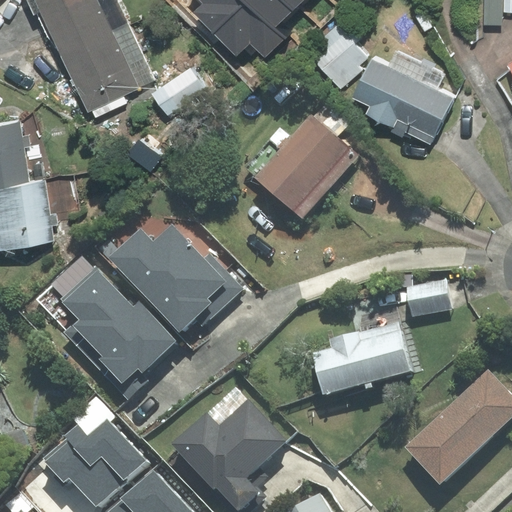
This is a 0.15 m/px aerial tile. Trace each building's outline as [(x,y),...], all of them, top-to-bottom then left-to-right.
[(36,0),(61,53),(128,22),(116,0),(36,0)] [(245,0),(199,0),(203,4),(195,12),(213,31),(245,0)] [(247,0),(245,0),(213,31),(236,55),(250,43),(265,58),(285,39),(275,28),(247,0)] [(283,0),(247,0),(275,28),(293,10),(283,0)] [(283,0),(293,10),(303,0),(283,0)] [(484,0),(484,25),(502,25),(502,0),(484,0)] [(128,22),(61,53),(88,112),(155,81),(128,22)] [(358,41),(341,22),(308,52),(341,88),(363,69),(360,66),(369,58),(355,43),(358,41)] [(352,98),(369,106),(366,114),(393,128),(391,131),(403,137),(405,131),(430,144),(453,98),(438,90),(446,74),(396,50),(388,66),(371,58),(352,98)] [(218,89),(199,61),(160,87),(178,115),(218,89)] [(357,156),(311,116),(282,149),(270,139),(244,168),(303,219),(357,156)] [(0,187),(30,183),(20,122),(0,125),(0,187)] [(30,183),(0,187),(0,248),(53,241),(44,181),(30,183)] [(110,256),(180,330),(194,317),(202,326),(242,289),(210,254),(204,259),(171,224),(153,242),(140,228),(110,256)] [(97,268),(61,301),(78,319),(65,332),(128,400),(149,381),(140,372),(174,341),(139,303),(134,307),(97,268)] [(447,279),(407,287),(413,316),(453,308),(447,279)] [(333,348),(314,353),(325,394),(421,368),(408,318),(330,339),(333,348)] [(440,482),(511,414),(511,396),(488,371),(407,447),(440,482)] [(258,466),(286,440),(249,400),(220,427),(206,413),(173,443),(215,489),(217,486),(238,509),(249,499),(254,505),(265,496),(257,487),(268,476),(258,466)] [(96,506),(147,460),(100,408),(45,458),(65,480),(70,476),(96,506)] [(0,461),(30,450),(23,429),(0,436),(0,461)] [(189,511),(153,471),(107,511),(189,511)] [(333,511),(321,491),(284,511),(333,511)]
